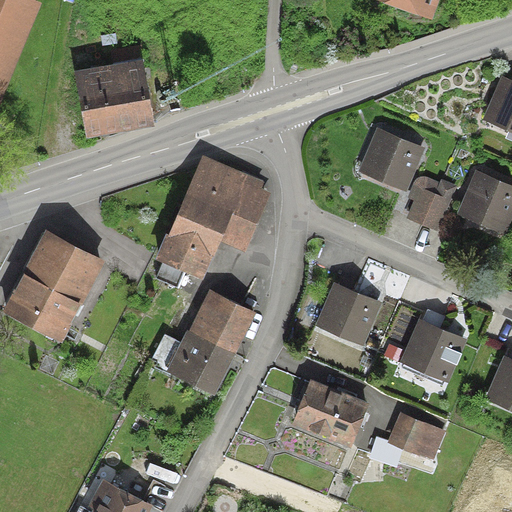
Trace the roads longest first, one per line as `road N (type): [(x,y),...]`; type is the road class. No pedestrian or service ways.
road 1 (residential): [(293,233),(262,361),(182,511)]
road 2 (tertiary): [(276,110),(511,33)]
road 3 (tertiary): [(44,192),(276,110)]
road 4 (residential): [(293,233),(355,240),(511,305)]
road 5 (residential): [(276,110),(291,172),(293,233)]
